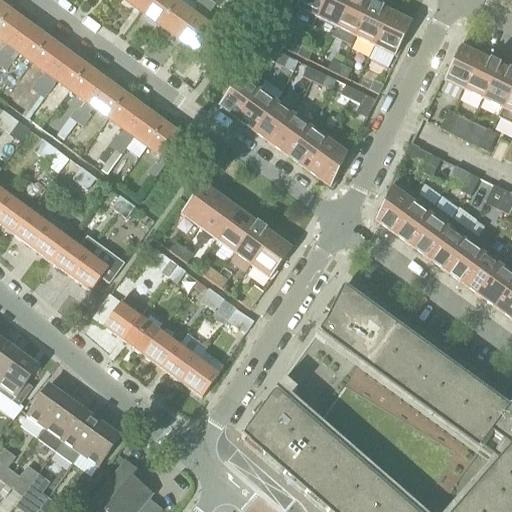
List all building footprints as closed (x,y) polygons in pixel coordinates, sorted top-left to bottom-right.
[(121,0),(140,14),(150,0),(121,0)] [(150,0),(140,14),(160,28),(176,6),(168,0),(150,0)] [(180,0),(176,6),(160,28),(179,42),(208,2),(205,0),(199,0),(195,6),(186,0),(180,0)] [(293,11),(289,20),(311,31),(316,20),(326,0),(298,0),(294,9),(293,11)] [(326,0),(316,20),(336,29),(350,0),(326,0)] [(350,0),(336,29),(332,38),(351,47),(355,39),(372,5),(370,4),(361,0),(350,0)] [(208,2),(179,42),(199,57),(215,34),(200,24),(200,23),(205,16),(207,17),(214,7),(215,6),(208,2)] [(372,5),(355,39),(375,48),(391,15),(389,14),(375,7),(372,5)] [(0,26),(9,14),(0,7),(0,26)] [(288,14),(274,7),(266,22),(280,29),(288,14)] [(9,14),(0,26),(0,41),(7,47),(1,52),(0,53),(0,67),(7,57),(12,50),(29,28),(9,14)] [(375,48),(369,61),(387,70),(394,57),(397,59),(402,49),(400,48),(406,35),(411,25),(411,24),(395,16),(391,15),(375,48)] [(29,28),(12,50),(17,54),(32,65),(48,42),(29,28)] [(48,42),(32,65),(47,75),(51,79),(67,56),(48,42)] [(288,53),(298,58),(303,48),(293,43),(288,53)] [(313,53),(303,48),(298,58),(308,62),(313,53)] [(279,55),(269,50),(264,60),(274,65),(279,55)] [(442,81),(464,92),(481,59),(477,57),(476,58),(460,50),(456,59),(455,59),(449,72),(447,71),(442,81)] [(288,59),(279,55),(274,65),(284,69),(288,59)] [(46,85),(38,96),(43,99),(44,101),(52,90),(56,82),(71,93),(87,70),(74,61),(67,56),(51,79),(46,85)] [(7,57),(0,67),(0,68),(6,73),(14,62),(7,57)] [(482,59),(481,59),(464,92),(484,102),(501,68),(497,66),(496,68),(482,61),(482,59)] [(327,72),(337,77),(342,67),(332,62),(327,72)] [(351,71),(342,67),(337,77),(347,81),(351,71)] [(502,69),(501,68),(484,102),(502,111),(503,111),(511,93),(511,75),(501,70),(502,69)] [(317,73),(307,69),(302,78),(312,83),(317,73)] [(87,70),(71,93),(85,103),(80,110),(85,113),(90,107),(106,85),(87,70)] [(327,78),(317,73),(312,83),(322,88),(327,78)] [(232,86),(234,88),(225,100),(219,108),(236,120),(235,121),(236,122),(258,92),(238,77),(232,86)] [(39,80),(31,91),(37,95),(38,96),(46,85),(39,80)] [(373,82),(369,92),(379,97),(383,87),(373,82)] [(106,85),(90,107),(109,121),(126,99),(106,85)] [(355,92),(345,87),(340,97),(350,102),(355,92)] [(276,105),(258,92),(236,122),(240,124),(241,123),(253,132),(252,134),(254,135),(276,105)] [(350,102),(359,106),(356,115),(367,120),(376,102),(355,92),(350,102)] [(511,93),(503,111),(502,111),(498,119),(511,126),(511,93)] [(28,120),(43,99),(38,96),(23,117),(28,120)] [(126,99),(109,121),(128,134),(129,135),(145,113),(126,99)] [(276,105),(254,135),(257,137),(258,136),(271,145),(270,146),(271,148),(293,118),(276,105)] [(78,108),(70,119),(77,124),(85,113),(80,110),(78,108)] [(427,112),(423,120),(428,122),(432,114),(427,112)] [(0,119),(0,128),(3,130),(11,119),(4,113),(0,119)] [(85,113),(77,124),(83,129),(91,117),(85,113)] [(128,134),(124,141),(130,145),(126,151),(138,160),(146,149),(148,150),(164,127),(145,113),(129,135),(128,134)] [(449,135),(464,143),(472,125),(448,113),(444,121),(453,126),(449,135)] [(293,118),(271,148),(274,150),(275,149),(288,158),(287,159),(289,160),(310,131),(310,130),(293,118)] [(18,124),(11,119),(3,130),(10,135),(18,124)] [(70,119),(57,137),(64,142),(69,135),(77,124),(70,119)] [(439,131),(449,135),(453,126),(444,121),(439,131)] [(310,130),(310,131),(289,160),(292,163),(293,161),(305,171),(305,172),(306,173),(328,144),(329,144),(334,137),(315,123),(310,130)] [(164,127),(148,150),(167,163),(183,141),(164,127)] [(497,137),(487,132),(482,141),(492,145),(497,137)] [(117,136),(109,147),(116,152),(124,141),(117,136)] [(105,166),(101,173),(107,177),(122,157),(126,151),(130,145),(124,141),(116,152),(105,166)] [(482,141),(478,150),(484,152),(488,154),(492,145),(482,141)] [(34,153),(42,158),(50,147),(43,142),(34,153)] [(344,168),(348,159),(329,144),(328,144),(306,173),(309,175),(310,174),(331,189),(335,179),(336,179),(342,167),(344,168)] [(418,151),(419,150),(416,148),(412,146),(410,145),(407,152),(404,158),(413,162),(414,160),(418,151)] [(57,152),(50,147),(42,158),(49,164),(46,167),(58,176),(69,162),(57,153),(57,152)] [(108,147),(98,161),(105,166),(116,152),(109,147),(108,147)] [(431,157),(427,166),(436,171),(441,162),(431,157)] [(154,181),(162,170),(155,165),(147,176),(154,181)] [(427,166),(422,175),(432,180),(436,171),(427,166)] [(73,181),(80,186),(88,175),(81,170),(73,181)] [(96,181),(95,180),(88,175),(80,186),(88,192),(96,181)] [(469,176),(465,185),(475,189),(479,180),(469,176)] [(387,232),(390,234),(418,197),(394,179),(385,198),(387,199),(376,222),(388,230),(387,232)] [(465,185),(460,194),(470,198),(475,189),(465,185)] [(186,206),(179,215),(199,230),(221,200),(219,199),(218,200),(202,188),(197,196),(196,195),(187,208),(186,206)] [(0,213),(10,199),(0,191),(0,213)] [(511,196),(507,194),(503,203),(511,207),(511,196)] [(404,245),(407,247),(435,209),(418,197),(390,234),(392,235),(393,234),(405,243),(404,245)] [(118,216),(127,204),(120,198),(111,210),(118,216)] [(0,213),(0,226),(14,237),(30,214),(10,199),(0,213)] [(199,230),(216,243),(238,213),(237,211),(236,213),(223,203),(224,202),(221,200),(199,230)] [(499,212),(508,217),(511,209),(511,207),(503,203),(499,212)] [(135,209),(127,204),(118,216),(126,221),(135,209)] [(453,222),(435,209),(407,247),(409,248),(410,247),(423,256),(422,257),(425,259),(447,230),(448,230),(453,222)] [(242,215),(238,213),(216,243),(234,256),(256,225),(254,224),(253,225),(241,216),(242,215)] [(49,227),(30,214),(14,237),(32,250),(49,227)] [(32,250),(53,265),(70,241),(58,233),(64,227),(54,220),(49,227),(32,250)] [(448,230),(447,230),(425,259),(427,261),(428,260),(440,269),(439,270),(442,272),(457,253),(465,242),(464,241),(469,234),(453,222),(448,230)] [(234,256),(251,268),(273,238),(272,237),(271,238),(258,229),(259,228),(256,225),(234,256)] [(457,283),(460,285),(488,247),(469,234),(464,241),(465,242),(457,253),(442,272),(444,274),(445,272),(458,281),(457,283)] [(79,248),(70,241),(53,265),(72,279),(97,245),(87,238),(79,248)] [(276,240),(273,238),(251,268),(271,283),(278,274),(276,273),(285,260),(290,252),(276,242),(276,240)] [(184,251),(175,244),(169,253),(178,259),(184,251)] [(124,265),(97,245),(72,279),(92,294),(101,280),(109,286),(124,265)] [(499,269),(500,269),(500,268),(506,260),(488,247),(460,285),(462,286),(462,285),(475,294),(474,295),(477,298),(499,269)] [(178,259),(186,266),(193,257),(184,251),(178,259)] [(162,274),(169,280),(177,268),(170,263),(162,274)] [(184,273),(177,268),(169,280),(176,285),(184,273)] [(492,308),(495,310),(511,286),(511,276),(500,268),(500,269),(499,269),(477,298),(479,299),(480,298),(492,307),(492,308)] [(210,270),(204,278),(213,285),(219,276),(210,270)] [(213,285),(221,291),(228,282),(219,276),(213,285)] [(198,284),(193,289),(201,295),(205,289),(198,284)] [(511,286),(495,310),(496,312),(497,310),(510,320),(509,321),(511,322),(511,286)] [(244,437),(240,441),(266,457),(268,458),(285,480),(288,476),(290,478),(307,499),(310,495),(311,496),(323,511),(511,511),(511,419),(511,418),(508,416),(508,415),(511,412),(488,400),(486,399),(485,399),(488,395),(462,382),(465,378),(439,365),(438,364),(441,360),(415,348),(415,347),(418,343),(392,331),(394,326),(369,314),(366,312),(348,294),(348,293),(343,289),(336,302),(333,300),(325,312),(330,315),(324,326),(264,408),(261,405),(252,416),(256,420),(244,437)] [(200,302),(208,307),(216,296),(209,291),(200,302)] [(223,302),(216,296),(208,307),(215,313),(223,302)] [(241,306),(250,312),(256,303),(247,297),(241,306)] [(123,343),(140,319),(121,305),(104,328),(120,340),(123,343)] [(236,311),(228,323),(245,335),(253,324),(237,312),(236,311)] [(140,319),(123,343),(130,348),(143,357),(160,333),(140,319)] [(179,348),(160,333),(143,357),(159,368),(162,371),(179,348)] [(188,337),(179,348),(162,371),(182,385),(199,362),(193,357),(201,346),(188,337)] [(0,382),(20,355),(2,343),(0,346),(0,382)] [(32,390),(26,385),(38,369),(20,355),(0,382),(0,394),(19,409),(32,390)] [(219,376),(199,362),(182,385),(202,400),(219,376)] [(45,431),(67,401),(49,388),(27,418),(45,431)] [(62,444),(84,413),(67,401),(45,431),(37,441),(55,455),(63,444),(62,444)] [(79,456),(102,426),(84,413),(62,444),(63,444),(55,455),(72,467),(79,456)] [(120,439),(102,426),(79,456),(98,470),(120,439)] [(85,511),(161,511),(162,511),(149,500),(152,496),(132,479),(137,472),(125,462),(85,511)] [(0,482),(5,486),(13,474),(7,470),(0,478),(0,482)] [(19,479),(13,474),(5,486),(11,490),(19,479)] [(10,491),(5,487),(0,494),(0,495),(5,499),(10,491)] [(38,511),(39,511),(48,500),(41,495),(28,511),(38,511)] [(48,511),(54,504),(48,500),(39,511),(40,511),(48,511)]
